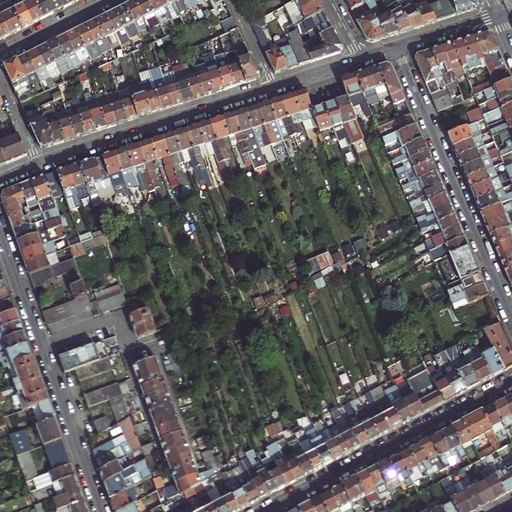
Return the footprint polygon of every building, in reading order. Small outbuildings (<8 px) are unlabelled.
[(17,32),(23,29),(9,1),(2,4),(0,0),(0,7),(12,34),(17,32)] [(8,0),(9,1),(23,29),(29,26),(33,24),(21,0),(20,0),(18,1),(17,0),(8,0)] [(21,0),(33,24),(39,21),(43,19),(34,0),(21,0)] [(49,16),(53,14),(46,0),(34,0),(43,19),(49,16)] [(46,0),(53,14),(60,11),(64,9),(59,0),(46,0)] [(71,5),(74,4),(72,0),(59,0),(64,9),(71,5)] [(160,26),(146,0),(136,0),(135,1),(148,28),(150,31),(160,26)] [(146,0),(160,26),(170,21),(158,0),(146,0)] [(179,15),(171,0),(158,0),(170,21),(179,16),(179,15)] [(171,0),(179,15),(189,10),(186,4),(183,0),(171,0)] [(316,0),(297,0),(292,3),(285,7),(286,10),(290,8),(292,12),(293,11),(295,14),(300,11),(300,10),(308,6),(309,7),(318,2),(316,0)] [(345,0),(346,2),(351,11),(361,6),(366,3),(372,0),(345,0)] [(400,34),(389,13),(383,17),(375,2),(379,0),(372,0),(366,3),(372,14),(386,39),(396,36),(400,34)] [(424,26),(411,2),(410,0),(409,0),(399,5),(412,30),(418,28),(424,26)] [(424,0),(418,0),(411,2),(424,26),(430,25),(436,22),(428,7),(424,0)] [(451,0),(449,0),(428,7),(436,22),(448,19),(457,16),(451,0)] [(479,3),(477,0),(451,0),(457,16),(476,10),(479,3)] [(148,28),(135,1),(130,3),(124,6),(137,32),(142,29),(143,31),(148,28)] [(321,8),(318,2),(309,7),(308,6),(300,10),(300,11),(295,14),(296,18),(295,18),(297,21),(295,22),(297,26),(323,12),(321,8)] [(232,18),(226,4),(216,9),(214,7),(213,8),(214,10),(209,13),(211,18),(215,27),(232,18)] [(412,30),(399,5),(398,4),(387,9),(389,13),(400,34),(407,32),(412,30)] [(137,32),(124,6),(120,8),(115,11),(129,39),(139,34),(137,32)] [(380,41),(386,39),(372,14),(367,17),(361,6),(351,11),(367,41),(372,43),(380,41)] [(8,37),(12,34),(0,7),(0,34),(2,40),(8,37)] [(111,13),(105,16),(119,44),(129,39),(115,11),(111,13)] [(203,13),(207,20),(211,18),(209,13),(208,11),(203,13)] [(303,45),(333,30),(328,21),(323,12),(297,26),(294,27),(297,32),(303,45)] [(265,24),(276,19),(273,13),(262,19),(265,24)] [(101,18),(95,21),(110,50),(120,45),(119,44),(105,16),(101,18)] [(262,19),(251,25),(261,45),(275,74),(285,71),(289,69),(284,61),(282,61),(277,51),(271,53),(269,48),(270,47),(261,29),(266,26),(265,24),(262,19)] [(110,50),(95,21),(91,23),(85,26),(100,55),(110,50)] [(100,55),(85,26),(80,28),(75,31),(87,54),(90,61),(100,56),(100,55)] [(216,39),(219,37),(225,34),(222,28),(213,32),(216,39)] [(176,34),(174,30),(164,34),(166,38),(172,35),(176,34)] [(342,48),(333,30),(303,45),(311,62),(328,57),(340,53),(341,50),(342,48)] [(72,33),(65,36),(78,62),(82,60),(81,57),(87,54),(75,31),(72,33)] [(184,36),(182,31),(176,34),(172,35),(173,41),(184,36)] [(491,34),(486,31),(472,36),(484,65),(485,66),(491,81),(493,87),(509,79),(507,74),(491,34)] [(311,62),(303,45),(297,32),(289,36),(294,45),(290,47),(299,66),(306,64),(311,62)] [(219,37),(221,44),(232,41),(230,35),(229,33),(225,34),(219,37)] [(61,38),(56,41),(71,71),(81,66),(78,62),(65,36),(61,38)] [(484,65),(472,36),(469,36),(461,39),(473,68),(480,66),(480,67),(484,65)] [(235,87),(227,62),(221,44),(219,37),(216,39),(209,42),(211,49),(218,46),(222,59),(215,62),(224,90),(232,88),(235,87)] [(469,69),(473,68),(461,39),(458,40),(450,43),(463,72),(465,77),(471,74),(469,69)] [(71,71),(56,41),(51,43),(45,46),(58,72),(60,75),(71,71)] [(145,47),(143,42),(133,47),(136,52),(142,49),(145,47)] [(297,67),(299,66),(290,47),(288,43),(276,47),(278,50),(277,51),(282,61),(284,61),(289,69),(297,67)] [(453,77),(463,72),(450,43),(448,44),(440,46),(453,77)] [(41,48),(36,51),(47,74),(54,71),(55,73),(58,72),(45,46),(41,48)] [(437,47),(429,50),(440,76),(441,78),(444,77),(447,84),(454,81),(453,77),(440,46),(437,47)] [(236,53),(237,56),(246,84),(258,80),(260,76),(247,50),(236,53)] [(426,50),(422,52),(433,79),(440,76),(429,50),(426,50)] [(31,53),(26,56),(39,81),(40,83),(45,80),(50,90),(54,88),(47,74),(36,51),(31,53)] [(429,95),(438,91),(433,79),(422,52),(415,54),(414,58),(429,95)] [(21,58),(16,60),(30,86),(39,81),(26,56),(21,58)] [(234,60),(227,62),(235,87),(243,85),(246,84),(237,56),(233,57),(234,60)] [(224,90),(215,62),(214,59),(204,63),(205,65),(214,94),(222,91),(224,90)] [(32,91),(30,86),(16,60),(10,63),(3,67),(20,103),(37,95),(35,90),(32,91)] [(192,61),(192,62),(204,97),(212,95),(214,94),(205,65),(198,67),(196,60),(192,61)] [(204,97),(192,62),(182,66),(193,101),(201,98),(204,97)] [(383,125),(375,128),(380,140),(414,126),(388,65),(385,63),(376,66),(389,98),(392,105),(397,103),(403,116),(397,119),(387,123),(383,125)] [(108,64),(98,68),(100,75),(110,70),(108,64)] [(193,101),(182,66),(171,69),(172,73),(183,104),(191,101),(193,101)] [(389,98),(376,66),(371,68),(365,70),(368,80),(371,80),(374,88),(374,89),(378,100),(385,97),(386,100),(389,98)] [(159,68),(149,72),(162,111),(169,108),(172,107),(162,76),(159,68)] [(371,80),(368,80),(365,70),(360,72),(352,74),(366,106),(379,101),(378,100),(374,89),(374,88),(371,80)] [(162,111),(149,72),(138,75),(141,83),(151,114),(159,112),(162,111)] [(183,104),(172,73),(162,76),(172,107),(180,105),(183,104)] [(79,78),(81,83),(90,79),(88,74),(79,78)] [(366,106),(352,74),(343,77),(339,79),(342,88),(345,98),(349,109),(361,105),(367,118),(370,117),(366,106)] [(511,85),(509,79),(493,87),(483,91),(486,98),(494,94),(495,97),(504,93),(505,95),(511,92),(511,85)] [(439,82),(442,90),(438,91),(429,95),(431,101),(448,94),(446,89),(444,85),(442,81),(439,82)] [(481,86),(483,91),(493,87),(491,81),(481,86)] [(151,114),(141,83),(128,87),(128,90),(137,119),(148,115),(151,114)] [(24,114),(37,108),(41,107),(51,102),(62,98),(58,86),(54,88),(50,90),(44,92),(37,95),(20,103),(24,114)] [(483,91),(481,86),(470,90),(472,96),(483,91)] [(446,89),(448,94),(452,105),(463,100),(460,94),(454,96),(451,87),(446,89)] [(127,122),(118,93),(117,92),(110,95),(109,90),(105,91),(106,92),(117,125),(125,123),(127,122)] [(128,90),(118,93),(127,122),(135,120),(137,119),(128,90)] [(312,119),(309,110),(303,91),(300,92),(291,95),(301,123),(302,125),(305,134),(317,129),(313,120),(312,119)] [(106,92),(96,96),(106,129),(114,126),(117,125),(106,92)] [(511,92),(505,95),(504,93),(495,97),(496,98),(487,102),(477,106),(478,108),(482,117),(511,104),(511,92)] [(84,95),(86,102),(96,132),(104,130),(106,129),(96,96),(91,97),(90,93),(84,95)] [(452,105),(448,94),(431,101),(434,107),(436,112),(452,105)] [(0,151),(6,165),(17,160),(27,156),(18,135),(9,139),(4,129),(0,131),(0,130),(0,105),(4,104),(0,95),(0,151)] [(295,125),(301,123),(291,95),(288,96),(279,99),(294,138),(299,136),(295,125)] [(349,109),(345,98),(341,99),(333,102),(340,121),(342,124),(351,146),(363,141),(355,123),(353,119),(349,109)] [(282,143),(294,138),(279,99),(276,100),(267,103),(278,133),(282,143)] [(96,132),(86,102),(80,104),(79,100),(74,101),(85,136),(94,133),(96,132)] [(64,104),(66,111),(75,139),(83,136),(85,136),(74,101),(64,104)] [(342,124),(340,121),(333,102),(329,103),(321,106),(321,107),(330,128),(335,140),(339,150),(351,146),(342,124)] [(278,133),(267,103),(264,104),(256,106),(265,132),(270,147),(282,143),(278,133)] [(511,104),(482,117),(483,121),(484,122),(502,114),(504,119),(511,115),(511,104)] [(265,132),(256,106),(252,108),(244,110),(256,144),(257,148),(262,147),(263,149),(270,147),(265,132)] [(330,128),(321,107),(321,106),(317,107),(309,110),(312,119),(313,120),(317,129),(318,133),(322,143),(329,141),(326,130),(330,128)] [(475,124),(483,121),(482,117),(478,108),(465,113),(468,120),(470,126),(475,124)] [(264,166),(257,148),(256,144),(244,110),(242,111),(232,114),(241,142),(248,160),(250,166),(252,170),(264,166)] [(64,143),(56,118),(54,111),(43,114),(44,116),(54,146),(62,143),(64,143)] [(75,139),(66,111),(62,113),(63,115),(56,118),(64,143),(72,140),(75,139)] [(248,160),(241,142),(232,114),(229,115),(220,118),(226,138),(232,136),(235,144),(242,162),(248,160)] [(511,115),(504,119),(506,123),(487,131),(488,132),(489,136),(490,137),(511,128),(511,115)] [(44,116),(28,121),(39,147),(44,149),(50,147),(54,146),(44,116)] [(221,140),(226,138),(220,118),(216,120),(209,122),(218,151),(224,148),(221,140)] [(219,153),(218,151),(209,122),(206,123),(197,126),(207,157),(213,155),(217,168),(224,166),(219,153)] [(480,136),(475,124),(470,126),(446,136),(449,144),(451,148),(480,136)] [(218,186),(207,157),(197,126),(193,127),(185,130),(196,163),(199,169),(203,182),(205,181),(208,189),(218,186)] [(395,143),(397,139),(401,148),(420,140),(419,136),(414,126),(380,140),(384,148),(395,143)] [(502,142),(511,138),(511,129),(499,135),(502,142)] [(199,169),(196,163),(185,130),(182,131),(173,134),(177,146),(179,153),(185,151),(189,160),(199,188),(205,186),(203,182),(199,169)] [(488,132),(480,136),(451,148),(454,155),(455,159),(483,147),(480,140),(489,136),(488,132)] [(179,153),(177,146),(173,134),(170,135),(161,138),(171,169),(177,185),(183,200),(191,197),(182,171),(179,172),(177,164),(175,159),(181,157),(179,153)] [(226,138),(229,147),(235,144),(232,136),(226,138)] [(171,169),(161,138),(158,139),(150,142),(156,161),(162,159),(165,168),(164,168),(171,187),(177,185),(171,169)] [(224,148),(229,147),(226,138),(221,140),(224,148)] [(391,165),(405,159),(406,160),(415,156),(415,154),(425,150),(423,147),(420,140),(401,148),(399,149),(402,156),(389,162),(391,165)] [(497,153),(499,158),(511,153),(511,152),(511,140),(504,144),(506,150),(497,153)] [(158,170),(156,161),(150,142),(145,143),(137,146),(145,170),(153,192),(158,190),(152,172),(158,170)] [(153,192),(145,170),(137,146),(135,147),(126,150),(134,175),(135,177),(141,175),(147,191),(148,194),(153,192)] [(486,153),(483,147),(455,159),(458,164),(460,170),(488,158),(497,153),(495,149),(486,153)] [(135,177),(134,175),(126,150),(122,151),(114,154),(123,181),(125,188),(128,195),(140,191),(135,177)] [(415,154),(415,156),(406,160),(407,162),(400,165),(401,167),(393,171),(396,176),(430,162),(428,158),(425,150),(415,154)] [(181,157),(182,162),(189,160),(185,151),(179,153),(181,157)] [(123,181),(114,154),(111,155),(101,158),(112,187),(115,194),(116,196),(122,194),(126,206),(131,205),(128,195),(125,188),(123,181)] [(99,200),(97,192),(112,187),(101,158),(93,160),(78,165),(85,185),(88,196),(92,207),(99,204),(101,203),(99,200)] [(492,168),(488,158),(460,170),(462,174),(463,177),(464,180),(492,168)] [(432,168),(430,162),(396,176),(398,181),(408,176),(411,183),(434,173),(432,168)] [(77,200),(88,196),(85,185),(78,165),(75,166),(65,170),(69,179),(71,179),(74,189),(73,190),(77,200)] [(511,180),(511,165),(503,169),(504,171),(506,175),(509,182),(511,180)] [(492,168),(464,180),(468,188),(469,191),(497,179),(506,175),(504,171),(495,175),(492,168)] [(77,200),(73,190),(74,189),(71,179),(69,179),(65,170),(62,171),(55,173),(62,195),(68,212),(79,208),(77,200)] [(47,232),(54,229),(61,226),(51,199),(62,195),(55,173),(40,178),(30,182),(35,198),(37,203),(38,205),(41,215),(43,221),(47,232)] [(405,190),(413,187),(415,193),(421,191),(422,192),(430,189),(429,187),(438,183),(437,180),(434,173),(411,183),(400,187),(402,192),(405,190)] [(147,191),(141,175),(135,177),(140,191),(141,193),(147,191)] [(501,190),(497,179),(469,191),(472,198),(474,201),(501,190)] [(35,198),(30,182),(27,183),(19,186),(23,199),(24,202),(35,198)] [(411,202),(411,205),(408,206),(410,209),(413,207),(418,205),(421,204),(443,194),(442,191),(438,183),(429,187),(430,189),(422,192),(421,191),(415,193),(413,194),(416,200),(411,202)] [(16,202),(23,199),(19,186),(2,193),(0,196),(0,202),(8,225),(22,220),(16,202)] [(99,200),(115,194),(112,187),(97,192),(99,200)] [(511,194),(504,198),(501,190),(474,201),(477,209),(478,213),(499,204),(511,198),(511,194)] [(421,204),(425,215),(430,213),(431,214),(440,210),(439,209),(448,205),(446,202),(443,194),(421,204)] [(37,203),(35,198),(24,202),(27,209),(30,208),(35,206),(38,205),(37,203)] [(114,199),(103,202),(107,213),(117,209),(114,199)] [(511,204),(506,207),(502,212),(499,204),(478,213),(482,222),(483,225),(511,213),(511,204)] [(30,208),(27,209),(30,219),(41,215),(38,205),(35,206),(36,209),(31,211),(30,208)] [(135,213),(131,205),(126,206),(129,215),(135,213)] [(422,216),(414,220),(419,232),(453,217),(451,213),(448,205),(439,209),(440,210),(431,214),(430,213),(425,215),(422,216)] [(511,226),(511,213),(483,225),(486,232),(488,237),(511,226)] [(22,220),(8,225),(10,230),(11,233),(28,227),(32,225),(43,221),(41,215),(30,219),(28,219),(26,218),(22,220)] [(453,217),(419,232),(421,235),(429,232),(431,239),(440,235),(439,234),(448,230),(449,232),(458,229),(457,226),(453,217)] [(378,243),(390,238),(382,220),(370,225),(378,243)] [(43,221),(32,225),(36,236),(46,232),(47,232),(43,221)] [(392,235),(401,231),(398,223),(388,227),(392,235)] [(65,237),(61,226),(54,229),(58,240),(65,237)] [(511,226),(488,237),(491,244),(492,246),(511,238),(511,226)] [(15,243),(32,237),(28,227),(11,233),(13,238),(15,243)] [(431,239),(423,242),(428,254),(429,253),(462,239),(461,235),(458,229),(449,232),(448,230),(439,234),(440,235),(431,239)] [(32,237),(15,243),(17,249),(19,254),(40,247),(50,243),(46,232),(36,236),(32,237)] [(100,232),(88,235),(90,241),(102,237),(100,232)] [(88,235),(88,234),(77,238),(77,239),(79,245),(90,241),(88,235)] [(104,245),(102,237),(90,241),(79,245),(82,253),(104,245)] [(511,238),(492,246),(495,254),(497,258),(511,251),(511,238)] [(69,249),(79,245),(77,239),(67,243),(69,249)] [(465,246),(462,239),(429,253),(428,254),(433,264),(433,263),(436,262),(447,257),(466,249),(465,246)] [(359,256),(368,251),(365,244),(363,240),(355,242),(359,256)] [(49,249),(49,251),(52,250),(50,243),(40,247),(41,251),(49,249)] [(82,253),(79,245),(69,249),(72,257),(82,254),(82,253)] [(40,247),(19,254),(22,261),(23,265),(53,254),(52,250),(49,251),(49,249),(41,251),(40,247)] [(444,289),(449,287),(477,275),(473,264),(466,249),(447,257),(458,282),(453,284),(451,279),(444,282),(441,283),(444,288),(444,289)] [(511,251),(497,258),(500,266),(502,269),(511,264),(511,251)] [(26,273),(27,276),(41,271),(57,265),(53,254),(23,265),(24,269),(26,273)] [(332,266),(327,254),(315,259),(320,271),(332,266)] [(458,282),(447,257),(436,262),(444,282),(451,279),(453,284),(458,282)] [(41,271),(27,276),(32,289),(39,286),(45,282),(44,279),(62,273),(63,275),(68,289),(73,301),(74,301),(80,298),(87,296),(73,259),(57,265),(41,271)] [(308,276),(320,271),(315,259),(303,264),(308,276)] [(511,264),(502,269),(505,277),(506,280),(511,277),(511,264)] [(63,275),(62,273),(44,279),(45,282),(63,275)] [(451,292),(446,294),(449,300),(482,286),(481,283),(477,275),(449,287),(451,292)] [(482,286),(449,300),(453,312),(486,296),(485,292),(482,286)] [(0,289),(0,303),(10,300),(8,296),(5,288),(0,289)] [(117,288),(88,299),(91,307),(97,305),(101,317),(108,314),(103,303),(120,297),(117,288)] [(87,296),(80,298),(85,314),(92,311),(91,307),(88,299),(87,296)] [(268,304),(275,300),(273,296),(265,300),(268,304)] [(108,314),(124,308),(120,297),(103,303),(108,314)] [(80,298),(74,301),(79,316),(85,314),(80,298)] [(67,303),(72,319),(79,316),(74,301),(73,301),(67,303)] [(67,303),(61,305),(67,321),(72,319),(67,303)] [(128,319),(141,314),(137,304),(124,308),(128,319)] [(54,308),(60,323),(67,321),(61,305),(54,308)] [(101,317),(97,305),(91,307),(92,311),(95,319),(101,317)] [(49,310),(54,325),(60,323),(54,308),(49,310)] [(43,320),(46,328),(54,325),(49,310),(41,313),(43,320)] [(16,318),(14,312),(0,317),(0,329),(18,323),(16,318)] [(141,314),(128,319),(137,342),(156,335),(148,312),(141,314)] [(21,330),(18,323),(0,329),(0,341),(3,340),(22,334),(21,330)] [(499,325),(483,334),(489,346),(503,373),(510,369),(511,368),(511,357),(511,353),(499,325)] [(3,340),(0,341),(0,355),(27,345),(25,341),(22,334),(3,340)] [(121,354),(116,338),(103,343),(109,359),(121,354)] [(109,359),(103,343),(58,359),(61,369),(64,376),(75,372),(85,368),(91,366),(96,364),(102,361),(109,359)] [(0,361),(1,362),(4,368),(7,367),(13,365),(31,358),(30,354),(27,345),(0,355),(0,361)] [(498,375),(503,373),(489,346),(478,352),(479,354),(491,379),(498,375)] [(472,389),(476,387),(461,358),(455,361),(450,350),(445,353),(465,392),(472,389)] [(478,352),(477,350),(467,355),(469,359),(479,354),(478,352)] [(445,353),(433,359),(453,399),(461,394),(465,392),(445,353)] [(485,382),(491,379),(479,354),(469,359),(467,355),(461,358),(476,387),(485,382)] [(39,380),(38,376),(37,373),(31,358),(13,365),(18,380),(13,382),(15,389),(39,380)] [(425,371),(442,404),(451,400),(453,399),(433,359),(433,358),(421,365),(425,371)] [(106,372),(113,369),(109,359),(102,361),(106,372)] [(155,360),(144,364),(148,375),(159,371),(157,366),(155,360)] [(106,372),(102,361),(96,364),(100,375),(106,372)] [(100,375),(96,364),(91,366),(95,377),(100,375)] [(148,375),(144,364),(132,369),(134,374),(136,379),(148,375)] [(168,375),(180,370),(178,364),(166,368),(168,375)] [(18,380),(13,365),(7,367),(13,382),(18,380)] [(89,379),(95,377),(91,366),(85,368),(89,379)] [(79,383),(89,379),(85,368),(75,372),(79,383)] [(159,371),(148,375),(152,385),(163,381),(160,374),(159,371)] [(425,371),(405,382),(406,384),(422,415),(434,409),(442,404),(425,371)] [(152,385),(148,375),(136,379),(138,384),(140,390),(152,385)] [(45,394),(39,380),(15,389),(24,411),(31,408),(48,402),(45,394)] [(156,396),(167,392),(164,386),(163,381),(152,385),(156,396)] [(123,396),(130,393),(127,382),(123,384),(119,385),(123,396)] [(119,385),(118,383),(111,386),(116,398),(123,396),(119,385)] [(418,417),(422,415),(406,384),(395,390),(407,412),(411,421),(418,417)] [(144,401),(156,396),(152,385),(140,390),(142,395),(144,401)] [(109,401),(116,398),(111,386),(105,388),(109,401)] [(109,401),(105,388),(100,390),(105,402),(109,401)] [(397,428),(400,427),(392,413),(383,394),(380,388),(368,394),(388,433),(397,428)] [(394,388),(383,394),(392,413),(400,427),(408,423),(411,421),(407,412),(395,390),(394,388)] [(98,405),(105,402),(100,390),(94,392),(98,405)] [(94,392),(84,396),(89,408),(98,405),(94,392)] [(169,398),(167,392),(156,396),(159,406),(170,402),(169,398)] [(386,434),(388,433),(368,394),(362,397),(370,411),(364,413),(377,439),(386,434)] [(109,401),(111,407),(125,401),(123,396),(116,398),(109,401)] [(147,411),(159,406),(156,396),(144,401),(145,405),(147,411)] [(181,411),(193,406),(191,399),(184,402),(183,400),(178,402),(181,411)] [(127,407),(125,401),(111,407),(113,413),(127,408),(127,407)] [(506,409),(508,408),(504,401),(502,402),(493,407),(505,429),(511,424),(511,417),(511,416),(510,417),(506,409)] [(51,413),(48,402),(31,408),(38,426),(54,421),(51,413)] [(172,406),(170,402),(159,406),(163,417),(175,413),(172,406)] [(140,405),(133,408),(135,413),(142,410),(140,405)] [(351,424),(348,426),(360,448),(365,445),(368,443),(354,416),(350,408),(349,405),(348,405),(345,407),(347,412),(345,413),(351,424)] [(355,405),(352,407),(350,408),(354,416),(360,414),(355,405)] [(163,417),(159,406),(147,411),(149,416),(151,422),(163,417)] [(493,435),(505,429),(493,407),(490,408),(482,412),(492,433),(493,435)] [(127,408),(113,413),(117,425),(130,418),(130,417),(128,411),(127,408)] [(335,409),(329,412),(334,422),(340,419),(335,409)] [(364,412),(360,414),(354,416),(368,443),(375,440),(377,439),(364,413),(364,412)] [(469,419),(461,423),(472,443),(492,433),(482,412),(469,419)] [(163,417),(167,428),(179,424),(176,418),(175,413),(163,417)] [(155,433),(167,428),(163,417),(151,422),(153,427),(155,433)] [(110,429),(106,418),(100,420),(105,432),(110,429)] [(130,418),(117,425),(112,428),(114,431),(120,427),(124,435),(128,442),(115,450),(120,461),(130,456),(142,449),(141,448),(138,439),(134,428),(130,418)] [(98,436),(105,432),(100,420),(93,422),(98,436)] [(54,421),(38,426),(35,428),(42,448),(44,447),(62,441),(59,433),(54,421)] [(277,436),(283,433),(279,423),(273,426),(277,436)] [(462,448),(472,443),(461,423),(457,426),(451,428),(462,448)] [(171,439),(182,434),(180,428),(179,424),(167,428),(171,439)] [(319,424),(314,427),(316,429),(319,436),(324,433),(319,424)] [(138,439),(146,436),(142,425),(138,427),(134,428),(138,439)] [(273,440),(278,438),(277,436),(273,426),(267,428),(273,440)] [(337,426),(328,431),(342,458),(348,454),(351,453),(339,431),(337,426)] [(339,431),(351,453),(356,450),(360,448),(348,426),(339,431)] [(159,443),(171,439),(167,428),(155,433),(157,438),(159,443)] [(463,451),(462,448),(451,428),(448,430),(440,434),(456,464),(467,458),(463,451)] [(310,441),(323,467),(330,464),(333,462),(319,436),(316,429),(306,434),(310,441)] [(29,452),(31,451),(24,431),(9,436),(10,438),(14,449),(17,456),(29,452)] [(293,455),(304,477),(310,474),(314,472),(301,446),(299,444),(295,446),(287,431),(283,433),(277,436),(278,438),(280,443),(285,440),(293,455)] [(319,436),(333,462),(339,459),(342,458),(328,431),(324,433),(319,436)] [(175,449),(186,445),(184,440),(182,434),(171,439),(175,449)] [(445,470),(456,464),(440,434),(438,436),(430,440),(445,470)] [(115,450),(128,442),(124,435),(98,449),(92,452),(95,460),(115,450)] [(209,448),(205,438),(196,441),(200,452),(209,448)] [(163,454),(175,449),(171,439),(159,443),(161,448),(163,454)] [(440,473),(445,470),(430,440),(426,442),(418,446),(422,454),(424,453),(429,462),(428,462),(431,469),(436,466),(439,471),(440,473)] [(65,449),(62,441),(44,447),(54,472),(71,466),(67,456),(65,449)] [(321,468),(323,467),(310,441),(301,446),(314,472),(318,470),(321,468)] [(179,460),(190,455),(188,450),(186,445),(175,449),(179,460)] [(267,449),(268,452),(286,487),(293,483),(295,482),(284,459),(276,445),(267,449)] [(422,454),(418,446),(414,448),(408,451),(417,468),(420,473),(425,471),(428,470),(429,472),(432,470),(431,469),(428,462),(429,462),(424,453),(422,454)] [(145,460),(154,457),(150,447),(142,450),(145,460)] [(167,464),(179,460),(175,449),(163,454),(165,459),(167,464)] [(115,450),(95,460),(100,472),(120,461),(115,450)] [(204,462),(213,459),(210,451),(202,456),(204,462)] [(417,468),(408,451),(406,452),(398,457),(402,465),(403,464),(408,472),(407,473),(413,484),(423,478),(420,473),(417,468)] [(17,456),(18,460),(19,463),(31,459),(29,452),(17,456)] [(255,452),(247,457),(248,459),(250,462),(263,487),(268,497),(274,493),(277,492),(265,467),(260,470),(257,465),(254,460),(258,458),(255,452)] [(262,463),(265,467),(277,492),(284,488),(286,487),(268,452),(265,454),(268,460),(262,463)] [(511,492),(511,483),(501,463),(496,453),(485,459),(505,496),(511,492)] [(179,460),(182,470),(194,466),(192,460),(190,455),(179,460)] [(284,459),(295,482),(302,479),(304,477),(293,455),(284,459)] [(129,461),(132,460),(130,456),(120,461),(100,472),(101,476),(103,481),(104,484),(124,473),(122,468),(130,464),(129,461)] [(146,461),(149,471),(157,468),(158,468),(154,457),(145,460),(146,461)] [(403,464),(402,465),(398,457),(395,458),(388,462),(398,481),(401,486),(406,483),(409,489),(414,487),(413,484),(407,473),(408,472),(403,464)] [(511,458),(501,463),(511,483),(511,458)] [(31,459),(19,463),(22,470),(34,466),(31,459)] [(217,470),(213,459),(204,462),(208,473),(217,470)] [(241,463),(239,461),(237,462),(238,464),(240,467),(251,487),(259,501),(265,498),(268,497),(263,487),(250,462),(248,459),(241,463)] [(480,461),(485,469),(478,473),(494,502),(501,498),(505,496),(485,459),(480,461)] [(169,470),(170,474),(182,470),(179,460),(167,464),(169,470)] [(108,494),(110,501),(133,488),(129,480),(141,474),(144,482),(152,478),(150,474),(149,471),(146,461),(124,473),(104,484),(108,494)] [(398,481),(388,462),(385,463),(377,468),(387,487),(398,481)] [(22,470),(24,477),(36,473),(34,466),(22,470)] [(31,494),(50,486),(75,476),(74,473),(71,466),(54,472),(50,474),(50,475),(39,479),(32,482),(33,487),(29,489),(31,494)] [(182,470),(186,481),(198,476),(196,470),(194,466),(182,470)] [(251,487),(240,467),(231,472),(239,487),(249,506),(255,503),(259,501),(251,487)] [(157,468),(149,471),(150,474),(152,478),(153,481),(161,478),(157,468)] [(387,487),(377,468),(374,469),(367,473),(371,481),(370,482),(374,490),(375,490),(379,497),(386,494),(388,497),(391,495),(387,487)] [(172,479),(174,485),(186,481),(182,470),(170,474),(172,479)] [(203,484),(219,475),(217,470),(208,473),(198,476),(186,481),(190,491),(193,489),(203,484)] [(475,511),(479,510),(483,508),(468,479),(463,470),(458,473),(462,482),(456,485),(471,511),(475,511)] [(246,508),(249,506),(239,487),(231,472),(226,475),(224,472),(220,475),(229,491),(240,511),(246,508)] [(26,482),(27,483),(32,482),(39,479),(36,473),(24,477),(26,482)] [(356,478),(366,496),(367,498),(374,494),(376,498),(377,500),(380,498),(379,497),(375,490),(374,490),(370,482),(371,481),(367,473),(364,475),(356,478)] [(490,504),(494,502),(478,473),(468,479),(483,508),(490,504)] [(129,480),(133,488),(137,486),(144,482),(141,474),(129,480)] [(50,486),(55,499),(80,490),(78,486),(75,476),(50,486)] [(157,491),(164,489),(161,478),(153,481),(157,491)] [(374,511),(372,511),(363,511),(361,506),(355,505),(354,503),(366,496),(356,478),(352,481),(340,487),(353,511),(374,511)] [(471,511),(456,485),(451,488),(446,480),(440,482),(448,497),(452,503),(457,511),(471,511)] [(190,491),(186,481),(174,485),(164,489),(169,503),(172,501),(183,495),(190,491)] [(203,484),(193,489),(196,495),(206,489),(203,484)] [(114,509),(114,511),(120,511),(134,504),(139,502),(137,497),(140,496),(137,486),(133,488),(110,501),(114,509)] [(353,511),(340,487),(338,488),(330,493),(339,511),(353,511)] [(169,503),(164,489),(157,491),(162,506),(169,503)] [(196,495),(193,489),(190,491),(183,495),(186,500),(196,495)] [(217,489),(208,494),(212,501),(217,511),(229,511),(223,500),(221,496),(219,494),(217,489)] [(82,497),(80,490),(55,499),(51,500),(56,511),(84,502),(82,497)] [(226,493),(229,497),(223,500),(229,511),(238,511),(240,511),(229,491),(226,493)] [(339,511),(330,493),(327,494),(320,498),(327,511),(339,511)] [(448,497),(438,502),(441,509),(452,503),(448,497)] [(327,511),(320,498),(317,499),(309,503),(313,511),(327,511)] [(209,502),(208,500),(201,504),(205,511),(217,511),(212,501),(209,502)] [(169,503),(162,506),(164,511),(178,511),(172,501),(169,503)] [(88,511),(87,510),(84,502),(56,511),(55,511),(88,511)] [(135,506),(137,511),(146,511),(142,502),(135,506)] [(385,508),(387,511),(396,507),(397,506),(395,502),(385,508)] [(313,511),(309,503),(307,505),(298,509),(299,511),(313,511)] [(457,511),(452,503),(441,509),(443,511),(442,511),(457,511)]
